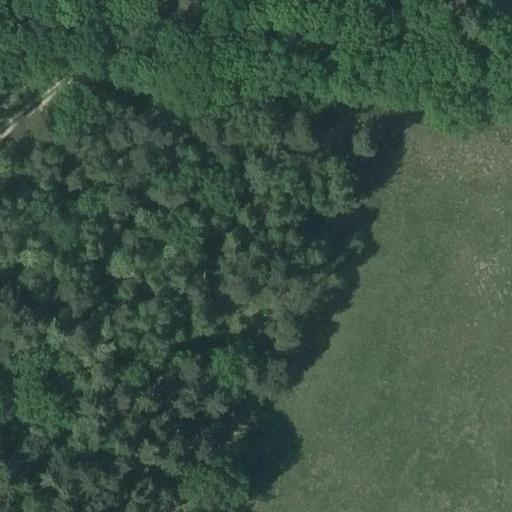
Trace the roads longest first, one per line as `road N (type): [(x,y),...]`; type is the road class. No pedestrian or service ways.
road 1 (track): [(511,54),(0,16)]
road 2 (track): [(0,130),(161,0)]
